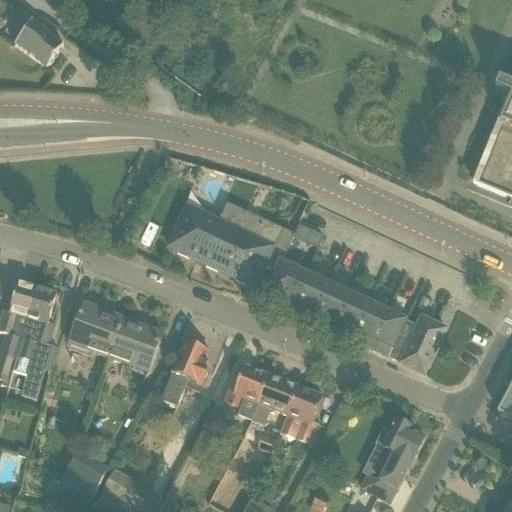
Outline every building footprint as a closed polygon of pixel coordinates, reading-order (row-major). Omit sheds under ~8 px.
[(47,71),(64,46),(30,22),(13,47),(47,71)] [(511,86),(499,81),(495,91),(511,98),(511,100),(474,184),(511,200),(511,86)] [(264,302),(282,265),(294,238),(280,231),(272,249),(237,233),(245,216),(229,208),(220,225),(188,210),(170,249),(177,253),(177,254),(191,261),(191,259),(206,266),(205,267),(219,274),(220,273),(234,279),(233,281),(247,287),(248,286),(256,289),(256,288),(267,294),(263,302),(264,302)] [(305,245),(311,232),(300,227),(294,240),(305,245)] [(289,253),(313,260),(316,249),(293,242),(289,253)] [(282,265),(264,302),(289,314),(307,277),(282,265)] [(289,314),(311,324),(329,287),(307,277),(289,314)] [(30,322),(39,291),(19,285),(11,314),(4,312),(0,327),(0,335),(6,337),(0,358),(0,382),(9,385),(13,375),(15,375),(30,322)] [(329,287),(311,324),(332,334),(350,296),(329,287)] [(49,326),(57,296),(39,291),(30,322),(15,375),(27,379),(21,399),(37,404),(46,375),(51,376),(58,352),(50,349),(56,328),(49,326)] [(332,334),(352,343),(369,306),(350,296),(332,334)] [(369,306),(352,343),(370,352),(388,314),(369,306)] [(110,361),(123,325),(100,317),(102,313),(85,307),(71,346),(110,361)] [(370,352),(389,361),(406,323),(388,314),(370,352)] [(389,361),(425,378),(446,332),(422,320),(418,329),(406,323),(389,361)] [(149,376),(164,336),(147,330),(145,333),(123,325),(110,361),(149,376)] [(199,396),(211,369),(205,367),(210,354),(186,345),(162,404),(178,410),(185,391),(199,396)] [(253,423),(271,378),(245,368),(236,394),(230,392),(225,405),(240,412),(238,417),(253,423)] [(271,378),(253,423),(265,428),(272,412),(288,418),(288,419),(300,389),(271,378)] [(290,444),(297,441),(312,447),(320,426),(314,424),(324,398),(300,389),(288,419),(288,418),(281,435),(282,437),(283,441),(290,444)] [(511,422),(511,389),(498,415),(511,422)] [(392,505),(407,476),(412,465),(413,465),(425,441),(411,434),(413,430),(397,422),(390,435),(384,432),(379,443),(376,447),(394,455),(380,483),(369,478),(362,491),(392,505)] [(259,451),(274,456),(279,442),(264,437),(259,451)] [(20,450),(17,458),(26,461),(29,453),(20,450)] [(79,452),(53,495),(51,499),(70,511),(83,511),(109,471),(79,452)] [(157,511),(164,501),(116,471),(90,511),(157,511)] [(324,511),(329,503),(318,497),(313,507),(313,508),(321,511),(324,511)] [(271,511),(252,501),(246,511),(271,511)] [(511,511),(511,510),(496,502),(490,511),(511,511)]
